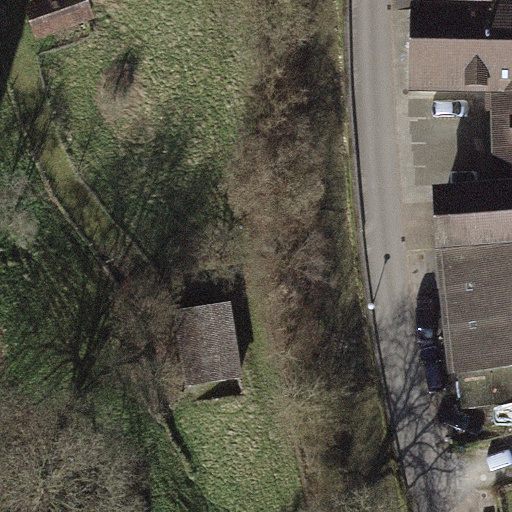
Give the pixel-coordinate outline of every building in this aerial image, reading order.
[(45,0),(47,5),(32,10),(42,38),(94,19),(87,0),(45,0)] [(511,0),(423,0),(423,12),(511,11),(511,0)] [(511,11),(423,12),(416,12),(416,97),(496,95),(499,195),(435,200),(438,253),(511,245),(511,11)] [(511,245),(438,253),(450,379),(511,372),(511,245)] [(228,310),(186,318),(198,382),(239,377),(228,310)]
